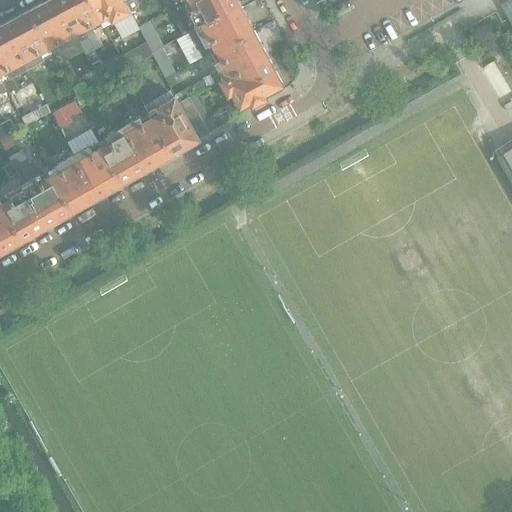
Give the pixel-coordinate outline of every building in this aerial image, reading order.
[(100,20),(89,0),(48,0),(29,10),(49,48),(57,43),(59,47),(93,29),(91,25),(100,20)] [(136,0),(89,0),(100,20),(109,16),(111,20),(129,10),(130,12),(138,8),(137,6),(139,5),(136,0)] [(253,30),(241,8),(236,0),(189,0),(193,8),(189,10),(206,43),(198,48),(203,58),(216,51),(253,30)] [(511,0),(508,0),(500,5),(511,25),(511,0)] [(49,48),(29,10),(0,25),(0,74),(6,71),(8,75),(43,56),(40,52),(49,48)] [(145,21),(140,12),(132,17),(137,26),(145,21)] [(163,47),(148,21),(146,23),(145,21),(137,26),(138,27),(138,28),(146,43),(152,53),(163,47)] [(172,69),(166,57),(186,46),(185,44),(194,40),(193,37),(195,36),(193,30),(181,36),(181,37),(163,47),(152,53),(152,55),(165,78),(171,75),(168,71),(172,69)] [(282,84),(267,55),(253,30),(216,51),(220,58),(215,60),(216,62),(211,65),(214,72),(209,75),(214,85),(221,80),(228,93),(232,91),(240,106),(250,101),(252,105),(266,98),(264,94),(282,84)] [(127,69),(152,55),(152,53),(146,43),(120,56),(127,69)] [(131,81),(148,70),(143,61),(126,71),(131,81)] [(109,78),(102,66),(95,71),(101,82),(109,78)] [(110,81),(102,86),(109,98),(117,93),(110,81)] [(88,90),(83,82),(72,88),(77,96),(88,90)] [(188,97),(178,103),(198,138),(230,120),(225,111),(210,120),(195,95),(189,98),(188,97)] [(198,138),(178,103),(174,97),(158,106),(158,107),(160,111),(150,116),(172,154),(198,138)] [(75,101),(52,113),(60,128),(74,120),(72,116),(81,112),(75,101)] [(22,118),(26,126),(51,112),(46,104),(22,118)] [(172,154),(150,116),(142,121),(139,117),(108,135),(110,139),(100,145),(122,182),(172,154)] [(10,133),(4,123),(0,125),(0,139),(8,134),(10,133)] [(8,134),(0,139),(0,142),(5,151),(14,145),(8,134)] [(122,182),(100,145),(92,150),(89,146),(57,164),(60,168),(50,173),(72,211),(122,182)] [(72,211),(50,173),(42,178),(33,162),(29,164),(22,150),(8,158),(11,163),(17,174),(23,184),(7,193),(9,197),(0,202),(22,239),(72,211)] [(50,160),(45,150),(39,153),(45,163),(50,160)] [(17,174),(11,163),(3,168),(9,179),(17,174)] [(0,252),(22,239),(0,202),(0,252)]
